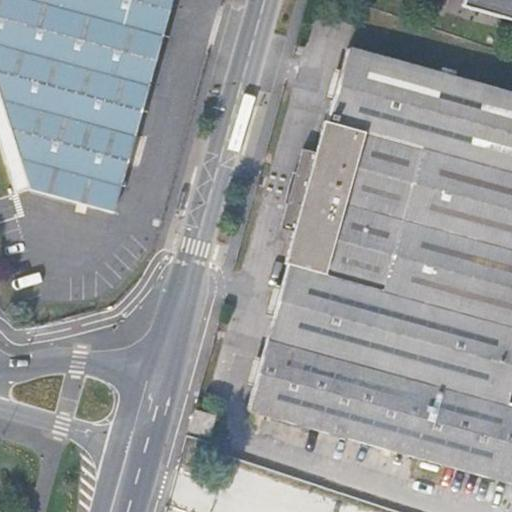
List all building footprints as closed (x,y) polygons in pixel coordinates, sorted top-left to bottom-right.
[(0,0),(0,142),(16,195),(31,190),(115,215),(167,35),(136,26),(142,0),(0,0)] [(142,0),(136,26),(167,35),(176,0),(142,0)] [(511,0),(460,0),(459,4),(511,19),(511,0)] [(511,460),(511,93),(347,49),(329,113),(327,113),(318,145),(299,140),(281,206),(300,211),(291,243),(294,244),(254,389),(511,460)] [(210,438),(215,420),(197,414),(192,434),(210,438)]
